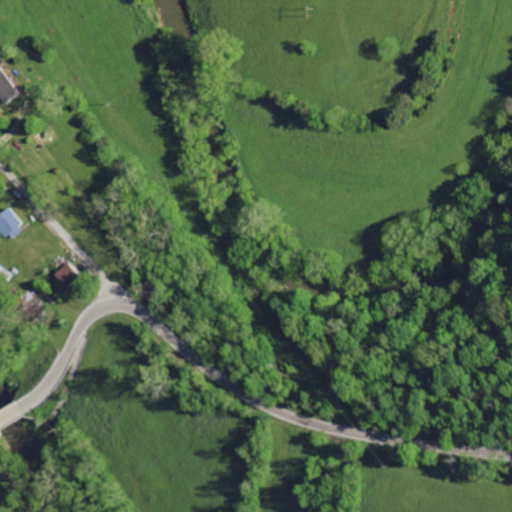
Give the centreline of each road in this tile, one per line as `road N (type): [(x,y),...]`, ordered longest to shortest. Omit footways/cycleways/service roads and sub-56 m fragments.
road 1 (secondary): [(511,459),(381,442),(272,412),(135,306),(116,303),(94,312),(76,335),(44,398),(0,429)]
road 2 (residential): [(0,158),(115,286),(116,303)]
